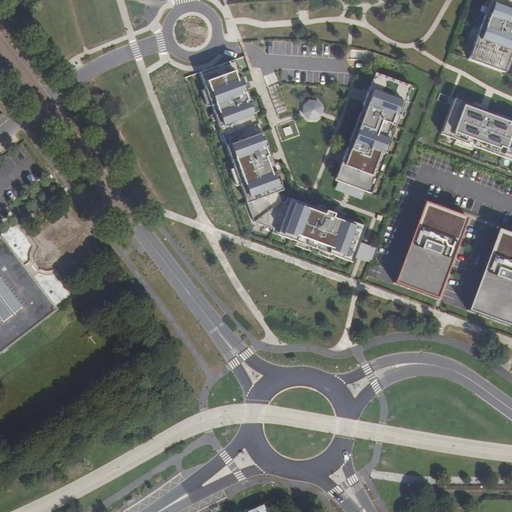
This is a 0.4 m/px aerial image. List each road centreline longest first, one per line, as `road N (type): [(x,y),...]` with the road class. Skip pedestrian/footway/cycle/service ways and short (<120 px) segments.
road 1 (tertiary): [(70,141),(201,309)]
road 2 (residential): [(40,101),(118,56),(169,40)]
road 3 (residential): [(169,40),(185,55),(201,55),(217,31),(206,11),(191,7),(177,12),(168,32)]
road 4 (secondary): [(159,511),(241,476),(276,471)]
road 5 (secondary): [(252,430),(159,511)]
road 6 (tertiary): [(201,309),(242,378),(254,416)]
